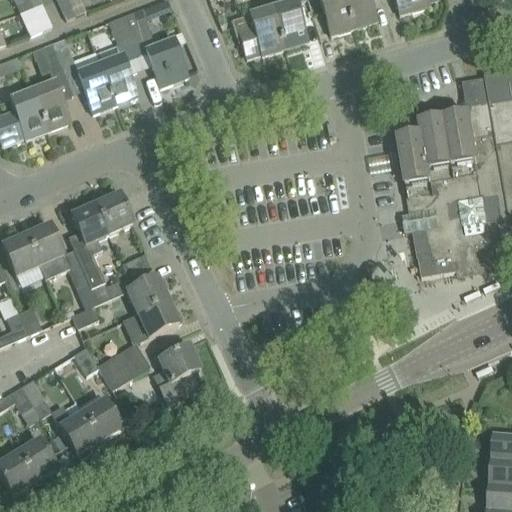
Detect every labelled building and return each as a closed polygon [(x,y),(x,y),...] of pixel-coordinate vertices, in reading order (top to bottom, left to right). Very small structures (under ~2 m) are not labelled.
[(11,0),(20,18),(43,8),(39,0),(11,0)] [(61,0),(57,2),(67,25),(87,16),(79,0),(61,0)] [(272,13),(284,54),(307,48),(295,7),(308,3),(306,0),(280,0),(281,0),(269,4),(272,13)] [(354,34),(343,0),(320,0),(319,0),(331,40),(354,34)] [(368,0),(343,0),(354,34),(377,27),(369,2),(368,0)] [(393,0),(399,20),(428,11),(427,8),(437,5),(435,0),(393,0)] [(43,8),(20,18),(31,41),(53,31),(43,8)] [(261,59),(261,61),(284,54),(272,13),(231,26),(236,41),(239,40),(246,64),(261,59)] [(144,14),(124,21),(135,49),(142,45),(144,50),(154,46),(146,26),(148,25),(144,14)] [(124,21),(109,27),(120,55),(135,49),(124,21)] [(66,44),(52,49),(65,83),(66,83),(77,79),(79,78),(74,65),(66,44)] [(145,56),(152,75),(160,93),(188,82),(173,45),(145,56)] [(54,87),(31,96),(46,136),(70,127),(61,104),(71,100),(65,83),(52,49),(33,56),(44,83),(52,80),(54,87)] [(130,83),(122,61),(98,70),(113,111),(137,101),(130,83)] [(113,111),(98,70),(79,78),(77,79),(92,119),(113,111)] [(490,240),(511,236),(511,77),(486,82),(486,84),(463,88),(469,121),(420,129),(423,140),(399,145),(412,221),(403,222),(404,229),(406,238),(414,237),(422,282),(495,270),(490,240)] [(46,136),(31,96),(10,104),(14,115),(15,119),(12,120),(10,117),(0,121),(0,145),(2,151),(24,142),(25,144),(46,136)] [(119,199),(95,210),(109,241),(132,230),(119,199)] [(109,241),(95,210),(71,221),(85,251),(109,241)] [(45,284),(69,274),(49,230),(25,241),(39,272),(45,284)] [(39,272),(25,241),(2,251),(16,282),(39,272)] [(150,272),(144,260),(122,269),(127,282),(150,272)] [(127,297),(138,320),(168,305),(163,296),(166,295),(167,291),(163,282),(160,281),(157,282),(132,293),(127,296),(127,297)] [(89,287),(76,293),(86,315),(92,312),(98,309),(89,287)] [(168,305),(138,320),(123,326),(134,350),(179,329),(179,328),(181,327),(182,324),(178,315),(175,314),(172,315),(168,305)] [(98,325),(92,312),(86,315),(72,321),(78,334),(98,325)] [(30,313),(18,319),(27,341),(40,335),(30,313)] [(314,314),(313,334),(321,335),(322,315),(314,314)] [(12,336),(0,341),(0,353),(15,346),(15,347),(27,341),(18,319),(7,324),(12,336)] [(154,381),(159,390),(167,409),(202,393),(195,377),(200,375),(189,351),(159,365),(165,379),(162,380),(161,378),(154,381)] [(85,382),(88,380),(98,374),(96,372),(85,354),(72,361),(85,382)] [(116,360),(96,372),(98,374),(104,384),(124,373),(116,360)] [(111,396),(112,395),(131,384),(124,373),(104,384),(111,396)] [(34,385),(20,394),(32,414),(46,406),(34,385)] [(20,394),(0,405),(0,417),(15,408),(22,420),(32,414),(20,394)] [(99,398),(78,412),(99,447),(121,434),(116,425),(127,419),(120,408),(112,413),(105,402),(103,404),(99,398)] [(99,447),(78,412),(75,408),(65,414),(63,410),(51,418),(77,461),(78,460),(79,462),(82,463),(90,458),(91,455),(90,453),(99,447)] [(488,455),(487,466),(511,468),(511,442),(494,441),(493,456),(488,455)] [(40,446),(18,459),(35,487),(57,473),(40,446)] [(35,487),(18,459),(0,469),(0,479),(13,500),(35,487)] [(492,478),(490,492),(511,493),(511,468),(487,466),(486,477),(492,478)] [(484,506),(483,511),(511,511),(511,493),(490,492),(489,506),(484,506)]
